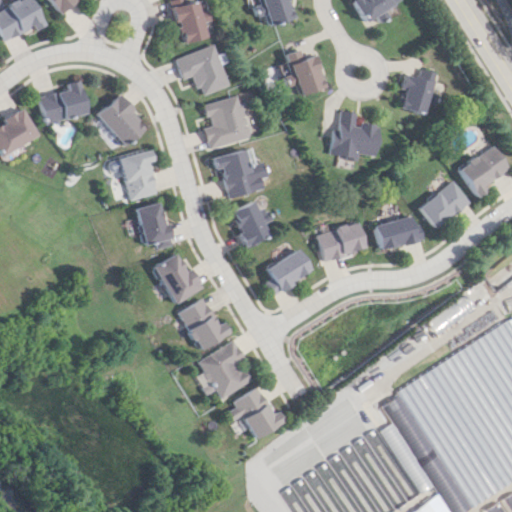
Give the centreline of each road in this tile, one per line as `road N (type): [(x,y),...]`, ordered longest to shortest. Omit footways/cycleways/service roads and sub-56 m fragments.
road 1 (residential): [(299,394),(206,248),(168,122),(148,84),(125,67),(76,55),(0,84)]
road 2 (residential): [(511,206),(422,275),(347,286),(260,335)]
road 3 (residential): [(125,67),(138,18),(121,0),(97,21),(87,57)]
